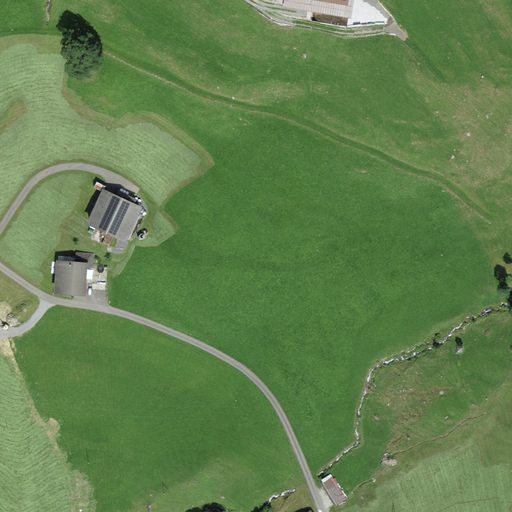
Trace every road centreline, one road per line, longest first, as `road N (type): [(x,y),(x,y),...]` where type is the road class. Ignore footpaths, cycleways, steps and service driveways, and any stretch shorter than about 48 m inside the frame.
road 1 (track): [(0,33),(77,39),(196,95),(298,120),(447,182),(490,219)]
road 2 (unclassified): [(322,511),(276,406),(236,364),(128,315),(47,297),(0,265)]
road 3 (track): [(256,3),(289,21),(340,32),(389,26)]
road 4 (track): [(367,0),(433,71),(453,81)]
